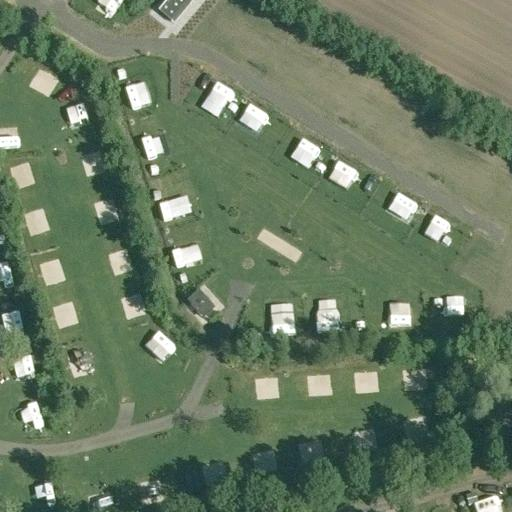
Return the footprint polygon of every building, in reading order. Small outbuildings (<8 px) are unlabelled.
[(30,314),(15,317),(21,350),(37,348),(30,314)] [(188,351),(182,361),(205,374),(211,364),(188,351)] [(40,355),(20,359),(25,383),(45,378),(40,355)] [(48,421),(45,397),(33,399),(37,423),(48,421)] [(87,483),(79,491),(95,506),(103,498),(87,483)] [(477,503),(475,495),(465,497),(468,506),(477,503)]
